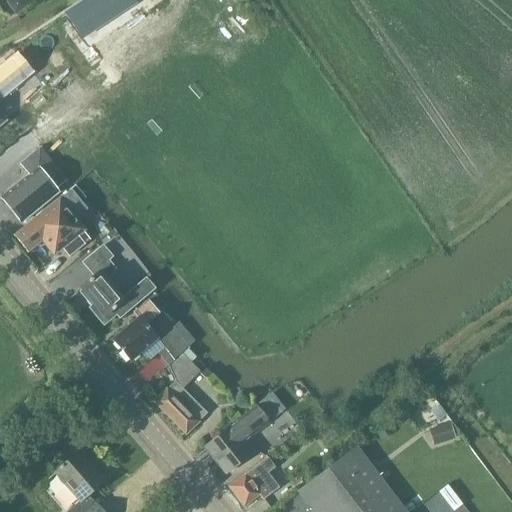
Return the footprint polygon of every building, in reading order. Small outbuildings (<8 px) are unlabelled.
[(82,38),(135,3),(132,0),(85,0),(65,13),(82,38)] [(29,81),(11,99),(20,108),(38,90),(29,81)] [(38,167),(28,175),(0,197),(0,198),(20,224),(58,193),(55,189),(38,167)] [(83,232),(85,231),(59,199),(14,236),(27,252),(41,241),(53,256),(62,249),(68,257),(84,245),(80,240),(77,236),(83,232)] [(80,240),(84,245),(89,240),(83,232),(77,236),(80,240)] [(84,264),(95,278),(81,290),(94,306),(90,309),(104,326),(117,315),(114,311),(116,309),(120,314),(130,306),(109,280),(120,271),(108,257),(111,255),(104,247),(84,264)] [(61,270),(45,285),(53,293),(68,277),(61,270)] [(137,319),(111,341),(129,362),(139,354),(156,339),(164,349),(157,355),(168,368),(189,347),(172,328),(159,313),(149,301),(133,314),(137,319)] [(188,349),(182,354),(183,355),(191,364),(197,358),(188,349)] [(199,422),(198,420),(205,413),(183,390),(200,373),(200,372),(191,364),(183,355),(170,368),(175,382),(166,390),(165,389),(153,401),(186,434),(199,422)] [(206,367),(200,372),(200,373),(204,377),(207,377),(212,373),(206,367)] [(271,393),(258,404),(269,418),(271,420),(284,410),(271,393)] [(243,445),(269,423),(271,421),(271,420),(269,418),(266,420),(254,406),(205,447),(227,474),(251,454),(243,445)] [(451,424),(436,429),(441,444),(456,439),(451,424)] [(330,429),(321,436),(328,445),(337,438),(330,429)] [(405,511),(356,447),(297,493),(312,511),(405,511)] [(79,449),(53,472),(79,502),(66,511),(101,511),(95,505),(94,506),(86,496),(102,482),(88,465),(91,462),(79,449)] [(268,458),(229,487),(245,507),(260,495),(264,500),(280,488),(268,473),(276,468),(268,458)] [(445,482),(435,490),(451,510),(461,502),(445,482)]
